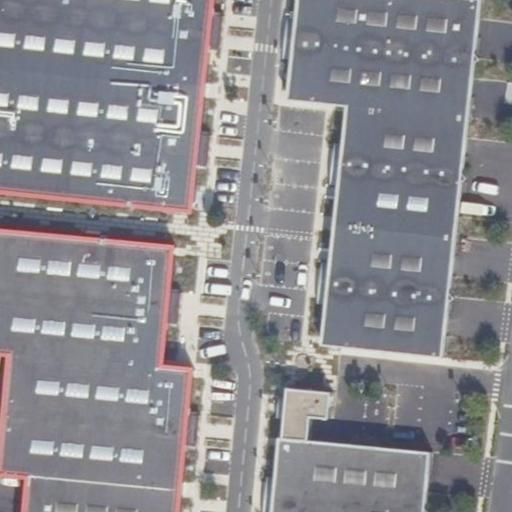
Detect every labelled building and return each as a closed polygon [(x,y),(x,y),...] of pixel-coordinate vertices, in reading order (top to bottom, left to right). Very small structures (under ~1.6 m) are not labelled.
[(0,0),(0,189),(194,206),(212,0),(0,0)] [(350,103),(329,344),(445,356),(477,0),(299,0),(291,97),(350,103)] [(332,180),(342,181),(346,150),(337,149),(332,180)] [(187,511),(198,373),(167,371),(176,253),(0,239),(0,356),(15,358),(6,480),(37,483),(35,511),(187,511)] [(321,301),(331,301),(332,268),(322,267),(321,301)] [(429,511),(434,452),(318,444),(319,419),(332,419),(334,392),(293,388),(282,511),(429,511)]
